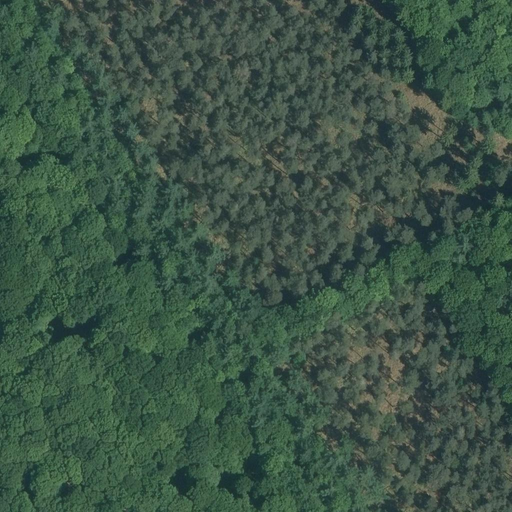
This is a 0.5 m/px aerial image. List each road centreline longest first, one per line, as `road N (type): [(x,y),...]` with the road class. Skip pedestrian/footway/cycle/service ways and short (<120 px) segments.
road 1 (track): [(0,58),(284,511)]
road 2 (track): [(511,215),(187,366)]
